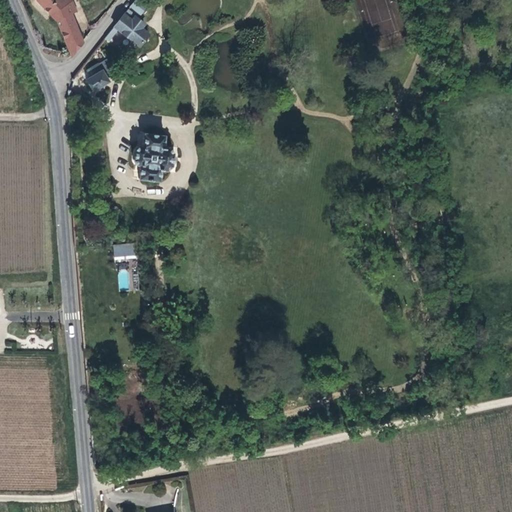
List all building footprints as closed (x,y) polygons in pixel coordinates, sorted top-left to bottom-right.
[(64,0),(62,2),(59,0),(34,0),(34,2),(56,21),(71,57),(73,57),(83,46),(75,27),(70,12),(76,10),(72,0),(64,0)] [(146,10),(136,1),(129,9),(140,18),(146,10)] [(129,22),(123,18),(105,41),(109,43),(118,32),(139,48),(148,36),(141,31),(143,28),(132,19),(129,22)] [(109,79),(117,74),(109,60),(89,72),(92,78),(88,80),(95,93),(111,83),(109,79)] [(145,135),(144,148),(139,148),(135,151),(134,164),(136,167),(142,167),(141,180),(161,182),(162,170),(169,171),(173,167),(174,153),(171,148),(164,148),(165,138),(165,136),(145,135)] [(135,246),(112,247),(113,259),(135,257),(135,246)]
